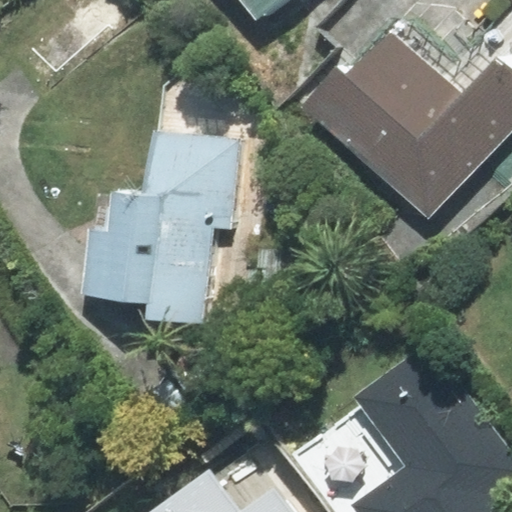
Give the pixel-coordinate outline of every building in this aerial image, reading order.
[(210,0),(240,37),(286,0),(210,0)] [(354,82),(341,71),(302,113),(430,233),(511,144),(511,52),(509,50),(465,97),(398,34),(354,82)] [(85,234),(82,304),(141,306),(140,327),(205,329),(208,229),(237,231),(240,142),(147,138),(145,195),(99,193),(98,235),(85,234)] [(511,459),(428,348),(353,404),(403,470),(347,511),(503,511),(493,499),(511,484),(511,459)] [(239,511),(208,469),(149,511),(293,511),(276,488),(243,511),(239,511)]
